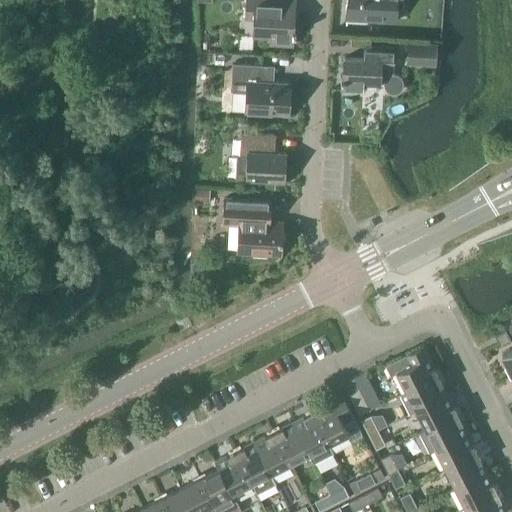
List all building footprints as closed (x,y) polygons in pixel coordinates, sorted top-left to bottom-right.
[(270,44),(293,45),(294,11),(270,10),(270,0),(246,0),(246,18),(254,18),(253,34),(270,35),(270,44)] [(347,0),(346,23),(366,23),(366,20),(396,21),(397,0),(347,0)] [(409,42),(409,64),(438,67),(441,44),(409,42)] [(363,82),(380,83),(384,83),(384,87),(386,90),(389,92),(393,93),(397,93),(400,91),(403,87),(404,84),(403,80),(401,77),(398,74),(394,73),(393,73),(393,70),(394,48),(370,46),(370,58),(344,57),(342,89),(363,90),(363,82)] [(246,111),(289,113),(291,83),(261,81),(262,65),(232,63),(231,89),(247,90),(246,111)] [(276,134),(241,132),(240,154),(237,154),(236,178),(285,181),(287,153),(275,152),(276,134)] [(210,189),(193,188),(192,201),(209,202),(210,189)] [(223,198),(221,222),(229,223),(228,247),(238,248),(238,252),(253,253),(253,256),(266,257),(267,253),(281,254),(283,222),(269,221),(270,201),(253,200),(248,200),(223,198)] [(495,335),(499,342),(501,345),(511,340),(506,329),(495,335)] [(407,391),(439,374),(424,345),(385,364),(391,375),(397,372),(407,391)] [(511,349),(502,354),(507,364),(504,366),(510,378),(511,376),(511,349)] [(439,374),(407,391),(400,394),(410,414),(417,410),(449,394),(439,374)] [(359,388),(359,387),(348,393),(359,415),(370,409),(359,387),(359,388)] [(458,413),(449,394),(417,410),(426,428),(426,429),(458,413)] [(343,395),(312,411),(328,443),(329,443),(347,434),(350,440),(362,434),(343,395)] [(328,443),(312,411),(293,420),(310,453),(313,459),(331,449),(328,443)] [(429,452),(436,448),(468,432),(458,413),(426,429),(426,428),(419,431),(429,452)] [(369,435),(379,430),(371,414),(361,419),(369,435)] [(273,430),(290,462),(309,453),(310,453),(293,420),(273,430)] [(254,440),(270,472),(290,462),(273,430),(254,440)] [(379,430),(369,435),(376,449),(386,444),(379,430)] [(468,432),(436,448),(446,468),(478,452),(468,432)] [(270,472),(254,440),(235,450),(251,482),(256,493),(276,483),(270,472)] [(251,482),(235,450),(215,460),(219,468),(219,467),(232,492),(232,491),(251,482)] [(478,452),(446,468),(456,487),(488,471),(478,452)] [(388,473),(398,468),(390,453),(381,458),(388,473)] [(200,477),(216,509),(217,511),(227,511),(240,506),(236,499),(232,491),(232,492),(219,467),(219,468),(200,477)] [(398,468),(388,473),(396,487),(405,483),(398,468)] [(488,471),(456,487),(466,507),(498,490),(488,471)] [(355,480),(360,490),(375,482),(370,472),(355,480)] [(180,487),(192,511),(210,511),(216,509),(200,477),(180,487)] [(330,493),(335,503),(349,495),(345,485),(330,493)] [(364,493),(369,503),(383,496),(378,486),(364,493)] [(161,497),(168,511),(192,511),(180,487),(161,497)] [(498,490),(466,507),(468,511),(503,511),(508,510),(498,490)] [(408,511),(418,507),(410,492),(400,496),(408,511)] [(335,503),(330,493),(315,500),(320,510),(335,503)] [(369,503),(364,493),(348,501),(353,511),(369,503)] [(142,506),(144,511),(168,511),(161,497),(142,506)]
